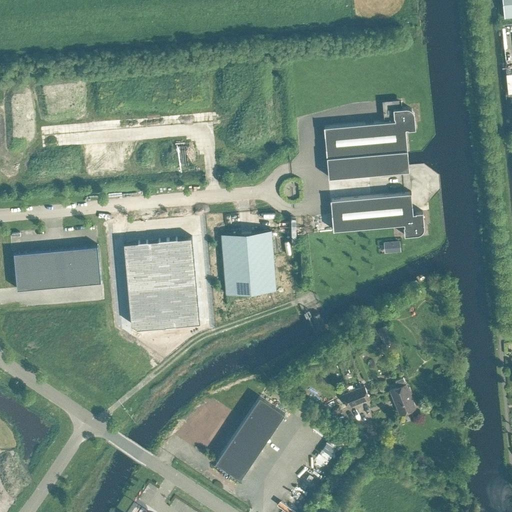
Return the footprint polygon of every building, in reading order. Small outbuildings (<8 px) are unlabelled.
[(511,0),(502,0),(504,16),(511,15),(511,0)] [(415,127),(413,113),(413,110),(411,107),(408,106),(405,105),(392,107),(393,116),(394,116),(394,118),(323,125),(328,175),(409,168),(408,163),(407,151),(405,127),(407,127),(407,128),(415,127)] [(413,211),(411,190),(330,197),(333,228),(404,222),(404,224),(403,224),(404,234),(417,232),(420,232),(422,230),(423,227),(424,224),(422,210),(415,210),(415,211),(413,211)] [(226,292),(275,288),(271,228),(221,232),(226,292)] [(192,234),(124,241),(132,322),(138,326),(200,320),(192,234)] [(389,239),(390,250),(400,249),(399,238),(389,239)] [(17,287),(29,286),(100,280),(97,243),(13,250),(17,287)] [(402,304),(407,309),(411,305),(405,300),(402,304)] [(319,329),(327,326),(319,310),(312,314),(319,329)] [(80,311),(40,314),(42,330),(41,330),(42,345),(45,345),(45,344),(83,341),(80,311)] [(369,341),(371,348),(380,346),(378,339),(369,341)] [(117,340),(89,369),(100,379),(99,380),(111,391),(112,389),(112,388),(138,361),(117,340)] [(406,383),(405,383),(402,376),(395,379),(398,386),(390,389),(399,413),(415,406),(410,393),(411,391),(409,386),(407,385),(406,383)] [(348,406),(369,397),(364,384),(343,392),(348,406)] [(284,411),(259,395),(215,460),(213,459),(213,460),(224,467),(222,471),(227,474),(229,471),(241,479),(242,479),(240,477),(284,411)] [(320,449),(330,455),(338,443),(328,436),(320,449)]
